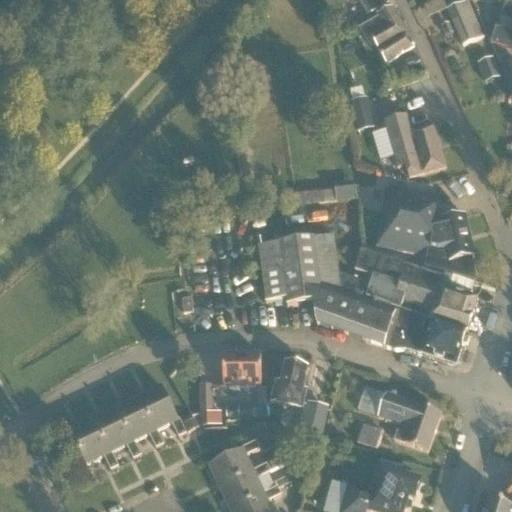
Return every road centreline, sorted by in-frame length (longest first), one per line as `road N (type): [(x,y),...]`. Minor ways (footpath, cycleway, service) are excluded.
road 1 (residential): [(8,433),(125,362),(229,339),(317,345),(485,398)]
road 2 (residential): [(399,0),(511,247)]
